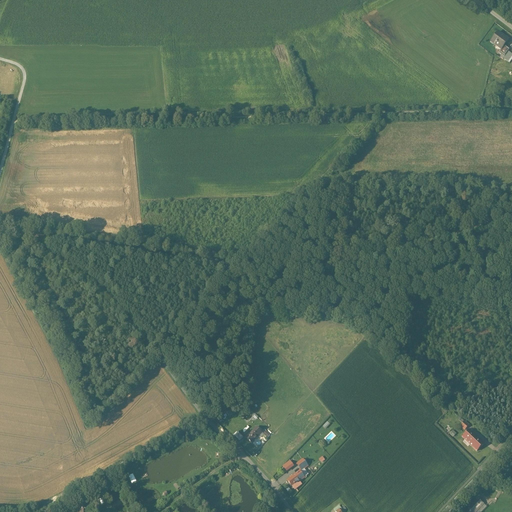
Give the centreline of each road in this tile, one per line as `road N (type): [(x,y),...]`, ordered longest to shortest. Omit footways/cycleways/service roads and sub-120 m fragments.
road 1 (track): [(511,211),(318,281),(27,238)]
road 2 (track): [(12,124),(511,110)]
road 3 (unclassified): [(0,230),(41,246),(114,301),(292,511)]
